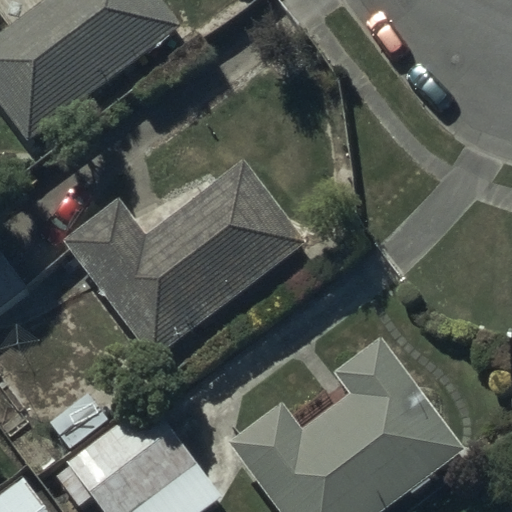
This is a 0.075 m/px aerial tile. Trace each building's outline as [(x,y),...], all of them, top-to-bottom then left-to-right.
[(58,0),(0,45),(0,108),(32,150),(180,36),(152,0),(58,0)] [(120,211),(68,250),(157,372),(312,258),(247,170),(145,244),(120,211)] [(287,415),(233,452),(274,511),(402,511),(467,467),(388,352),(336,389),(337,391),(292,422),(287,415)] [(94,398),(51,433),(73,460),(116,426),(94,398)] [(213,511),(224,504),(150,407),(66,470),(70,475),(60,483),(81,511),(92,504),(97,511),(213,511)] [(45,511),(28,488),(0,508),(0,511),(45,511)]
